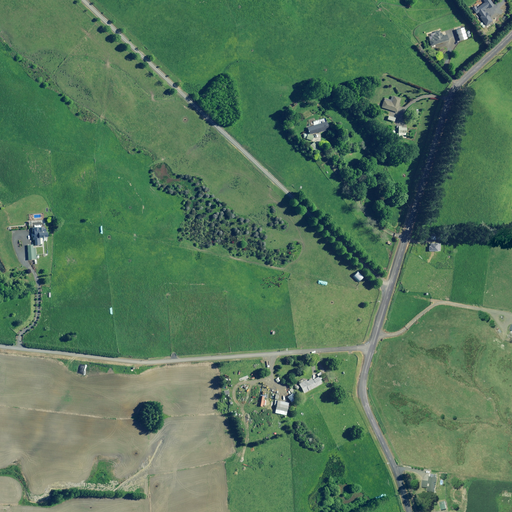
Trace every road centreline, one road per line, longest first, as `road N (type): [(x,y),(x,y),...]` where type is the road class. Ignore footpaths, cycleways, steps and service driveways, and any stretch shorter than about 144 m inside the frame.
road 1 (unknown): [(80,0),(390,289)]
road 2 (unclassified): [(0,346),(141,362),(371,350)]
road 3 (tertiary): [(511,33),(448,103),(371,350)]
road 4 (tertiary): [(371,350),(362,398),(409,511)]
